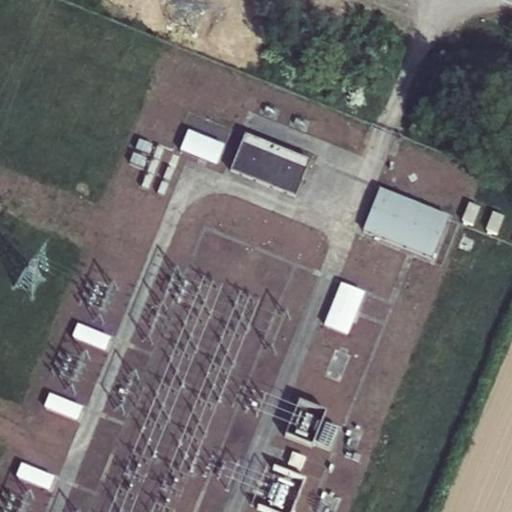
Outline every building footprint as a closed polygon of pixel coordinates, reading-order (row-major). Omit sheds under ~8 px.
[(188,128),(181,148),(219,163),(226,143),(188,128)] [(308,163),(243,136),(230,166),(295,193),(308,163)] [(450,219),(382,191),(366,231),(433,259),(450,219)] [(349,334),(365,295),(343,285),(327,325),(349,334)] [(351,459),(349,472),(367,475),(370,462),(351,459)]
